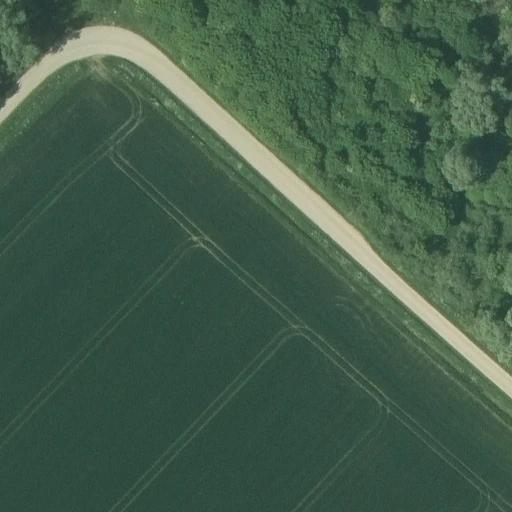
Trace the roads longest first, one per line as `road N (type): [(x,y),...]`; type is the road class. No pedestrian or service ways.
road 1 (unclassified): [(511,399),(134,62),(90,40),(68,40),(0,113)]
road 2 (track): [(511,343),(173,0)]
